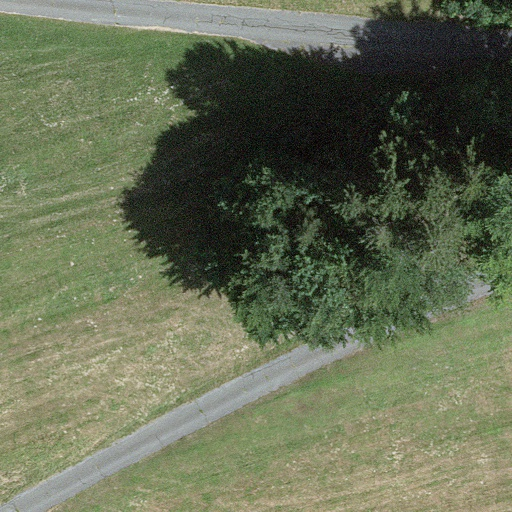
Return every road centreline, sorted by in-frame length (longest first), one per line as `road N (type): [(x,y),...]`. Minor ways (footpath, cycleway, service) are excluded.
road 1 (track): [(511,274),(254,381),(25,511)]
road 2 (track): [(32,0),(323,26),(511,24)]
